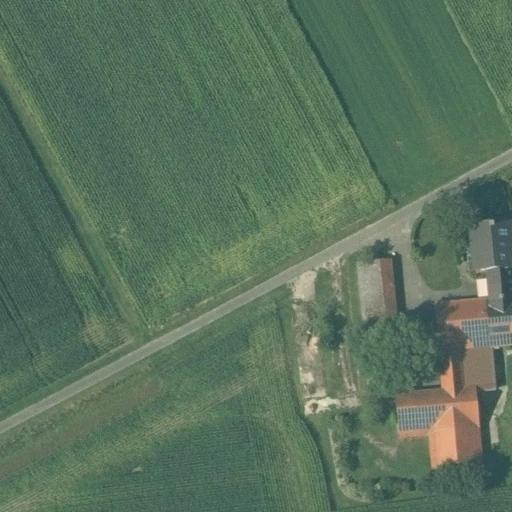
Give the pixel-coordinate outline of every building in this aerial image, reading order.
[(508,227),(470,231),(474,275),(510,271),(511,271),(511,250),(510,251),(508,227)] [(389,261),(357,265),(368,374),(391,372),(390,361),(399,360),(389,261)] [(511,292),(510,271),(486,274),(489,301),(511,299),(511,292)] [(511,299),(489,301),(434,307),(438,354),(489,349),(511,346),(511,299)] [(489,349),(438,354),(442,394),(474,391),(493,390),(489,349)] [(442,394),(395,398),(401,473),(480,466),(477,430),(478,430),(474,391),(442,394)]
